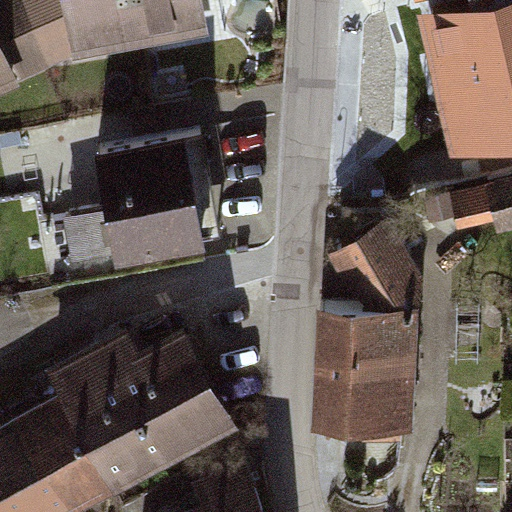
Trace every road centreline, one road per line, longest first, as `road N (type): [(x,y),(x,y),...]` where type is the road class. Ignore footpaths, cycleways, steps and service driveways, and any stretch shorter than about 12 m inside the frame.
road 1 (residential): [(323,0),(296,450),(305,511)]
road 2 (track): [(306,263),(118,311),(0,386)]
